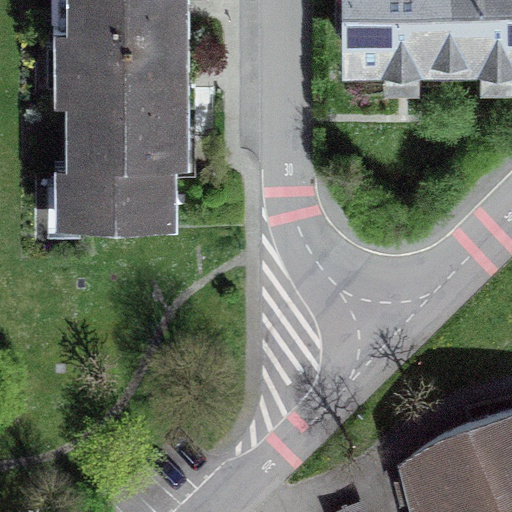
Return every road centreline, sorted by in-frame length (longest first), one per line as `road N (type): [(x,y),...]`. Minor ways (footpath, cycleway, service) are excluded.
road 1 (residential): [(389,338),(327,277),(290,197),(288,0)]
road 2 (residential): [(216,511),(389,338)]
road 3 (residential): [(389,338),(511,217)]
